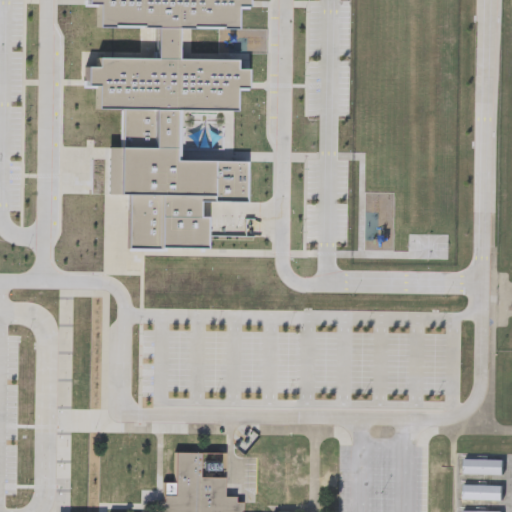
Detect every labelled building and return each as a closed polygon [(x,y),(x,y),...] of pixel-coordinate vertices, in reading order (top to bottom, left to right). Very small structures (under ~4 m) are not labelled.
[(199,213),(206,213),(206,246),(199,246),(128,245),(129,197),(129,191),(119,191),(120,106),(94,106),(95,82),(86,82),(86,63),(95,63),(95,54),(155,54),(156,24),(96,23),(96,2),(87,2),(87,0),(247,0),(247,4),(236,4),(236,26),(179,25),(178,55),(237,56),(237,65),(247,65),(247,86),(237,86),(236,108),(177,107),(177,155),(247,156),(247,199),(199,198),(199,213)] [(51,389),(68,389),(68,355),(51,355),(51,389)] [(108,395),(123,395),(123,355),(108,355),(108,395)] [(147,355),(131,355),(131,395),(147,395),(147,355)] [(174,356),(159,356),(159,395),(174,395),(174,356)] [(268,486),(288,486),(288,448),(268,448),(268,486)] [(292,488),(311,488),(311,448),(292,448),(292,488)] [(322,488),(341,488),(341,449),(322,449),(322,488)] [(165,511),(165,495),(177,495),(177,453),(206,454),(205,476),(224,476),(223,495),(234,495),(234,501),(257,502),(268,511),(165,511)]
